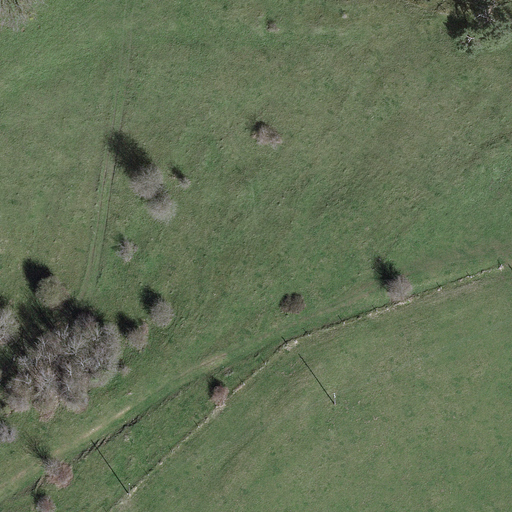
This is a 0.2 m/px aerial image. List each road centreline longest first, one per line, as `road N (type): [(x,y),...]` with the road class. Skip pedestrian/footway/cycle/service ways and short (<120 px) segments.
road 1 (track): [(0,493),(150,408),(511,258)]
road 2 (track): [(0,392),(91,281),(127,1)]
